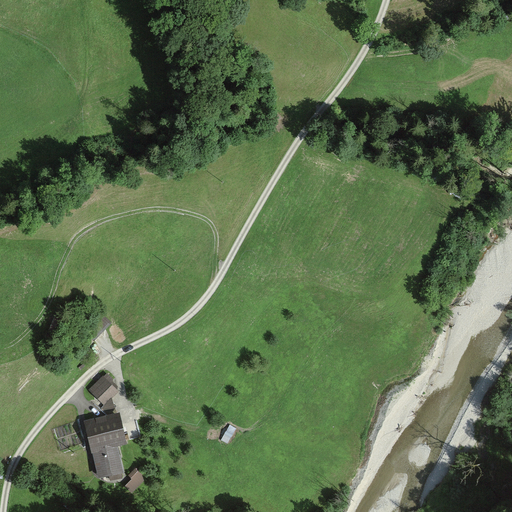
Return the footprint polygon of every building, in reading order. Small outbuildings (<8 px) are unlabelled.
[(108,325),(100,317),(82,336),(90,343),(108,325)] [(53,323),(45,320),(38,338),(45,341),(53,323)] [(100,379),(86,393),(100,405),(113,391),(100,379)] [(113,416),(81,424),(95,478),(120,472),(113,447),(121,445),(113,416)] [(137,472),(124,486),(132,494),(146,480),(137,472)]
